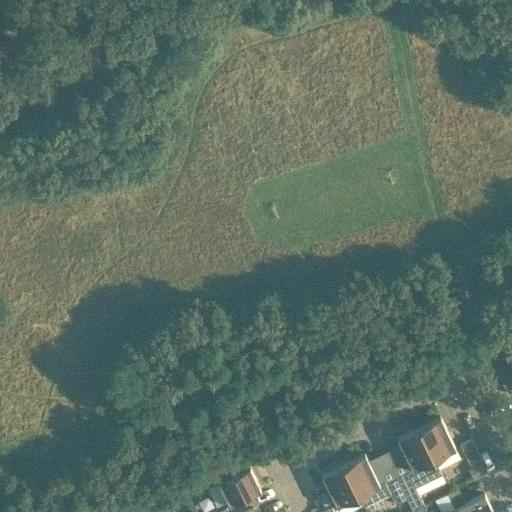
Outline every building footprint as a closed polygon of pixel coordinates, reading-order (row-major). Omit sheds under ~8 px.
[(440,415),(418,426),(433,457),(455,446),(440,415)] [(418,426),(397,436),(412,467),(407,470),(415,486),(441,473),(433,457),(418,426)] [(482,461),(471,437),(459,443),(471,466),(482,461)] [(358,494),(363,504),(389,492),(395,503),(406,498),(395,474),(384,480),(379,483),(364,452),(343,462),(358,494)] [(358,494),(343,462),(321,473),(336,504),(358,494)] [(260,487),(250,465),(218,481),(229,503),(260,487)] [(395,474),(406,498),(412,509),(423,503),(407,469),(395,474)] [(465,501),(457,486),(446,492),(454,507),(443,511),(491,511),(493,511),(484,492),(465,501)]
